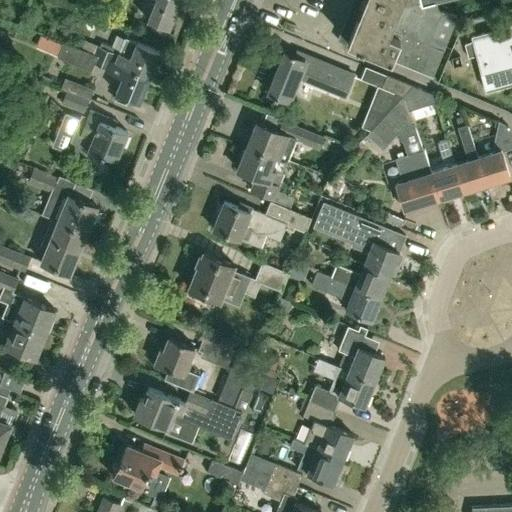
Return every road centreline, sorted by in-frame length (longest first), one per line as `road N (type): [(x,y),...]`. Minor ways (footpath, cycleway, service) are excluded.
road 1 (tertiary): [(21,498),(229,0)]
road 2 (residential): [(370,511),(442,343)]
road 3 (residential): [(442,343),(433,307),(451,254),(470,235),(511,227)]
